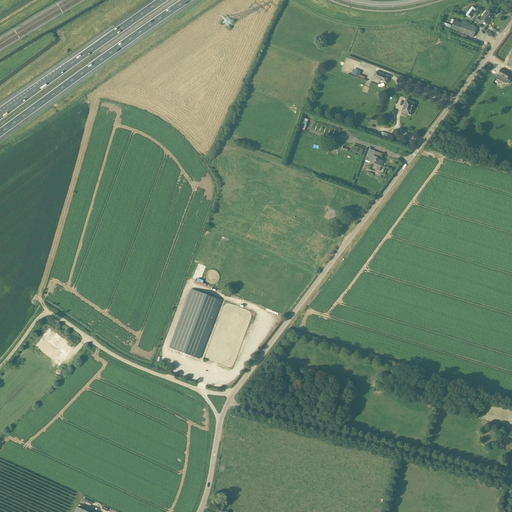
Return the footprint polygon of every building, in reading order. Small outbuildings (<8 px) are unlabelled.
[(472,6),(465,15),(470,19),(476,9),(472,6)] [(476,20),(481,24),(484,22),(487,24),(494,15),(488,10),(480,19),(478,17),(476,20)] [(447,24),(446,27),(450,28),(450,29),(473,38),(477,28),(453,20),(451,25),(447,24)] [(351,59),(352,73),(354,73),(354,67),(360,67),(360,59),(351,59)] [(500,69),(498,74),(507,79),(505,82),(509,83),(511,79),(508,77),(510,75),(500,69)] [(388,77),(375,72),(373,78),(386,83),(388,77)] [(406,114),(409,115),(414,103),(406,100),(401,112),(402,112),(401,115),(405,116),(406,114)] [(304,130),(308,119),(303,118),(299,128),(304,130)] [(356,155),(356,153),(362,155),(364,149),(354,146),(352,151),(351,151),(350,153),(356,155)] [(374,163),(373,166),(377,168),(376,170),(379,171),(380,167),(381,167),(381,166),(383,161),(376,159),(377,157),(373,156),(375,151),(369,149),(365,160),(374,163)] [(349,221),(346,218),(339,227),(342,230),(349,221)] [(169,348),(199,359),(221,300),(191,289),(169,348)]
